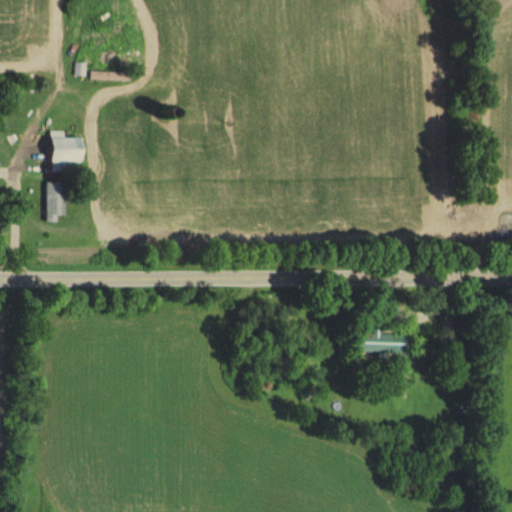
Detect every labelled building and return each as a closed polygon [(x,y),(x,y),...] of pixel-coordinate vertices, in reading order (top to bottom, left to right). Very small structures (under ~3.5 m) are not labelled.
[(73,76),(82,77),(83,66),(74,65),(73,76)] [(126,81),(126,72),(87,72),(87,81),(126,81)] [(72,137),(42,137),(42,172),(72,172),(72,137)] [(58,223),(58,182),(41,182),(41,223),(58,223)] [(399,333),(348,333),(348,353),(399,353),(399,333)]
